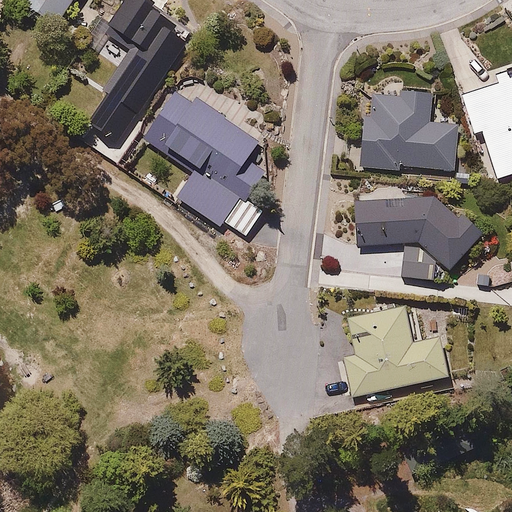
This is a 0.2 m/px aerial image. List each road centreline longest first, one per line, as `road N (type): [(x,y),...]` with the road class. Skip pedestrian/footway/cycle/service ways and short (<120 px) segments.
road 1 (track): [(287,336),(223,283),(173,221),(0,106)]
road 2 (residential): [(324,7),(287,336),(291,364)]
road 3 (residential): [(324,7),(396,11),(447,0)]
